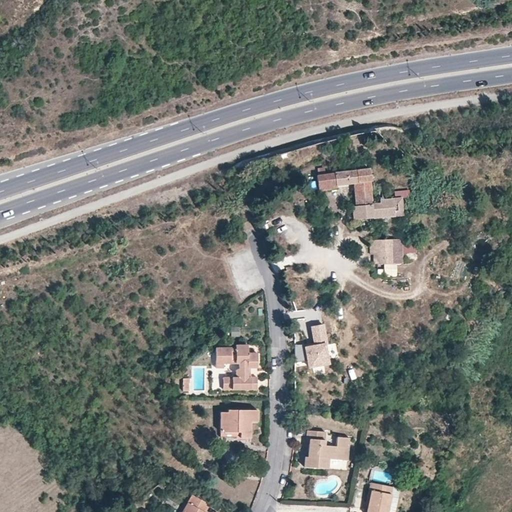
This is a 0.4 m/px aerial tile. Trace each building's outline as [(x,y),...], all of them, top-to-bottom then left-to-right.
[(369,168),(335,171),(316,177),(319,192),(337,188),(337,184),(354,182),(356,205),(352,206),(354,219),(378,217),(403,215),(402,208),(401,198),(395,199),(379,200),(380,203),(371,204),(369,181),(370,180),(369,168)] [(401,198),(402,208),(410,207),(408,191),(394,192),(395,199),(401,198)] [(402,239),(392,239),(392,240),(377,240),(377,265),(393,265),(393,264),(402,264),(402,251),(402,239)] [(414,239),(402,239),(402,251),(415,250),(414,239)] [(330,363),(323,324),(310,326),(313,343),(304,345),(295,345),(296,370),(330,363)] [(247,366),(250,366),(255,367),(255,352),(246,352),(246,344),(235,344),(235,348),(215,347),(215,368),(225,368),(225,363),(239,363),(239,368),(238,369),(237,369),(236,370),(235,372),(235,373),(236,375),(237,376),(239,376),(239,378),(221,377),(221,388),(255,388),(255,378),(250,378),(246,378),(247,366)] [(239,431),(239,435),(250,435),(250,419),(258,419),(258,409),(228,407),(228,410),(221,410),(220,429),(239,431)] [(324,445),(324,431),(307,429),(306,438),(309,438),(309,445),(308,455),(305,455),(304,466),(328,468),(328,459),(342,460),(342,448),(346,448),(347,437),(336,436),(336,446),(324,445)] [(387,511),(392,486),(370,482),(368,489),(370,490),(367,506),(366,510),(365,511),(387,511)] [(395,511),(399,488),(392,486),(388,510),(395,511)] [(207,511),(211,505),(194,495),(184,511),(207,511)]
